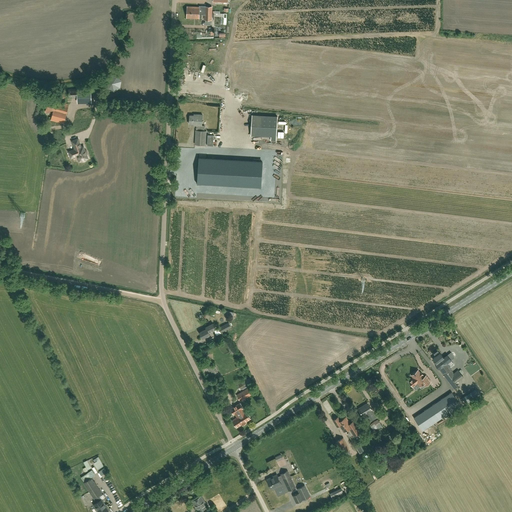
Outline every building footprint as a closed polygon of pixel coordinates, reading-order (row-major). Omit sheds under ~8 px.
[(199,6),(199,7),(187,7),(187,11),(187,18),(199,18),(201,18),(202,15),(205,15),(205,20),(211,20),(211,13),(212,7),(206,7),(206,6),(199,6)] [(120,84),(120,83),(120,82),(120,81),(120,80),(119,79),(119,78),(118,78),(118,77),(117,77),(116,76),(115,76),(114,76),(113,75),(112,75),(111,76),(110,76),(109,76),(108,76),(108,77),(107,77),(107,78),(106,78),(106,79),(105,80),(105,81),(105,82),(104,83),(104,84),(105,85),(105,86),(105,87),(106,87),(106,88),(106,89),(107,89),(107,90),(108,90),(109,91),(110,91),(111,91),(112,91),(113,91),(114,91),(115,91),(116,91),(116,90),(117,90),(118,90),(118,89),(119,89),(119,88),(119,87),(120,87),(120,86),(120,85),(120,84)] [(92,92),(77,92),(77,89),(69,90),(68,98),(77,98),(77,103),(92,103),(92,92)] [(64,124),(69,104),(49,99),(46,112),(53,114),(51,120),(64,124)] [(205,145),(206,131),(204,131),(204,126),(202,126),(202,115),(194,114),(193,116),(190,115),(189,124),(194,124),(193,125),(196,126),(195,144),(205,145)] [(277,116),(252,115),(251,135),(271,136),(271,140),(276,141),(277,116)] [(85,160),(86,159),(88,158),(83,146),(81,147),(78,139),(72,141),(74,148),(68,151),(71,159),(78,156),(79,162),(81,161),(82,161),(84,161),(85,160)] [(200,184),(201,184),(261,187),(262,162),(206,159),(205,163),(201,163),(200,184)] [(199,333),(202,338),(210,335),(208,333),(215,329),(213,324),(206,328),(206,329),(199,333)] [(228,324),(219,329),(221,333),(230,328),(228,324)] [(444,376),(444,375),(451,370),(452,369),(447,363),(454,357),(451,353),(443,358),(440,353),(439,354),(438,351),(434,354),(436,357),(433,359),(436,364),(435,365),(444,376)] [(210,376),(216,374),(212,366),(210,367),(208,368),(207,369),(210,376)] [(418,370),(411,375),(413,378),(412,379),(409,381),(409,382),(413,386),(415,384),(416,384),(417,382),(418,382),(419,383),(421,385),(423,383),(425,386),(430,381),(426,376),(424,378),(422,375),(423,375),(421,372),(420,373),(418,370)] [(451,370),(444,375),(454,389),(458,386),(455,383),(463,377),(458,370),(454,374),(451,370)] [(241,391),(249,387),(246,381),(239,385),(241,391)] [(240,401),(252,394),(248,388),(239,394),(238,391),(237,392),(234,387),(226,391),(231,399),(237,395),(240,401)] [(414,418),(423,430),(460,405),(452,392),(414,418)] [(243,409),(241,405),(239,403),(231,409),(234,414),(235,414),(237,417),(232,420),(237,427),(242,424),(242,425),(244,424),(246,423),(245,422),(250,419),(246,412),(244,413),(242,409),(243,409)] [(370,420),(376,417),(372,411),(367,403),(358,409),(363,416),(366,414),(370,420)] [(344,432),(349,428),(354,436),(360,432),(353,421),(350,423),(346,417),(340,421),(338,417),(333,420),(337,427),(340,425),(344,432)] [(374,431),(378,429),(382,426),(378,420),(370,425),(374,431)] [(343,438),(337,441),(343,453),(349,450),(343,438)] [(84,482),(92,477),(95,476),(92,470),(81,477),(84,482)] [(288,491),(295,487),(287,471),(281,474),(283,479),(279,480),(277,474),(266,479),(271,490),(282,484),(285,483),(288,491)] [(105,511),(108,510),(101,499),(100,497),(103,495),(92,477),(84,482),(96,503),(93,505),(97,511),(105,511)] [(301,503),(300,504),(302,507),(310,504),(313,502),(311,498),(308,500),(304,502),(303,499),(310,496),(304,485),(296,488),(298,493),(292,496),(296,503),(300,501),(301,503)] [(196,511),(198,511),(207,507),(201,496),(191,503),(196,511)]
